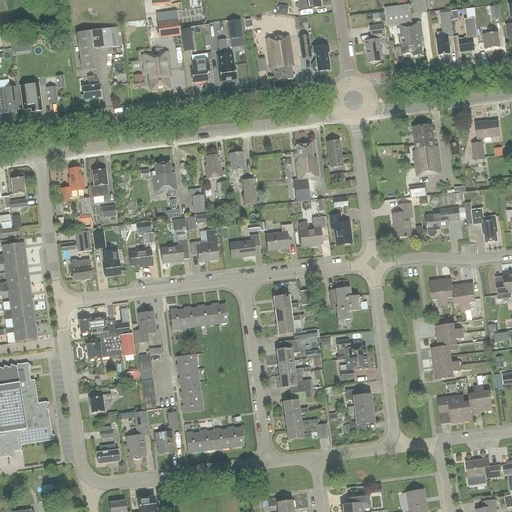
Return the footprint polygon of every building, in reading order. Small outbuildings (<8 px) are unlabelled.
[(299,10),(302,10),(321,7),(319,0),(298,0),(299,2),(297,4),(297,6),(297,8),(299,10)] [(422,0),(424,9),(431,8),(429,0),(422,0)] [(387,27),(397,26),(400,45),(401,45),(402,55),(413,53),(414,57),(423,55),(421,42),(424,42),(421,23),(412,24),(410,5),(384,8),(387,27)] [(499,6),(490,7),(492,20),(501,18),(499,6)] [(439,56),(451,54),(449,38),(453,38),(450,12),(440,14),(442,33),(437,34),(438,40),(437,40),(439,56)] [(178,19),(157,22),(160,39),(180,36),(178,19)] [(465,20),(467,37),(465,38),(465,39),(459,40),(461,53),(475,51),(473,37),(477,36),(475,19),(465,20)] [(241,20),(228,21),(230,39),(243,38),(241,20)] [(378,35),(384,34),(383,25),(370,27),(372,36),(373,36),(374,40),(365,41),(368,63),(382,61),(378,35)] [(184,52),(194,51),(191,28),(181,30),(184,52)] [(77,34),(82,72),(98,70),(96,49),(112,47),(110,30),(77,34)] [(485,50),(500,48),(498,33),(483,35),(485,50)] [(291,67),(293,67),(289,36),(266,40),(271,70),(273,70),(275,82),(293,79),(291,67)] [(308,36),(299,37),(300,45),(302,59),(311,58),(311,54),(314,53),(314,57),(316,57),(316,63),(313,63),(312,66),(312,70),(315,72),(318,72),(330,70),(328,55),(328,53),(330,53),(328,45),(313,47),(313,49),(310,50),(309,44),(308,36)] [(218,41),(219,51),(227,50),(226,40),(218,41)] [(169,78),(171,77),(168,52),(142,55),(145,75),(148,74),(150,91),(170,89),(169,78)] [(236,80),(234,66),(233,54),(219,56),(221,67),(218,68),(220,82),(236,80)] [(257,60),(259,72),(267,71),(265,58),(257,60)] [(193,70),(191,71),(192,83),(208,81),(207,72),(210,72),(208,60),(192,62),(193,70)] [(65,88),(63,75),(56,76),(57,89),(65,88)] [(144,87),(144,81),(143,76),(134,77),(135,82),(135,88),(144,87)] [(83,100),(101,98),(99,85),(98,85),(97,79),(94,80),(93,77),(88,78),(89,87),(82,88),(83,100)] [(20,86),(20,89),(23,109),(31,108),(32,111),(41,110),(38,86),(38,84),(20,86)] [(0,112),(18,110),(15,87),(0,89),(0,112)] [(46,88),(48,105),(58,103),(56,87),(46,88)] [(482,139),(500,136),(498,122),(485,123),(485,122),(475,124),(478,144),(472,144),(474,161),(485,160),(483,143),(482,143),(482,139)] [(417,177),(441,174),(438,147),(435,147),(432,125),(412,128),(416,151),(413,152),(417,177)] [(330,168),(343,166),(339,141),(327,142),(330,168)] [(458,143),(450,144),(452,156),(460,155),(458,143)] [(310,201),(310,197),(307,179),(318,177),(316,157),(313,157),(312,144),(296,146),(298,159),(295,160),(298,180),(294,180),(296,203),(310,201)] [(232,172),(245,170),(242,153),(230,154),(232,172)] [(207,179),(222,177),(221,167),(219,167),(217,156),(206,157),(207,166),(205,167),(207,179)] [(156,176),(153,176),(155,193),(168,191),(168,198),(175,197),(175,190),(176,190),(174,173),(171,174),(170,162),(154,164),(156,176)] [(71,201),(70,191),(85,190),(83,176),(81,176),(80,168),(69,170),(70,178),(68,178),(70,188),(58,189),(60,202),(71,201)] [(109,195),(107,185),(106,169),(92,171),(94,187),(91,187),(93,197),(109,195)] [(344,173),(331,175),(332,186),(345,184),(344,173)] [(13,195),(25,193),(23,178),(11,179),(13,195)] [(253,180),(242,181),(245,206),(256,205),(253,180)] [(227,182),(217,183),(219,199),(229,198),(227,182)] [(414,197),(431,196),(430,187),(414,188),(414,197)] [(463,192),(456,193),(457,202),(464,201),(463,192)] [(194,214),(205,213),(203,196),(192,197),(194,214)] [(80,199),(82,216),(83,216),(84,220),(92,219),(91,215),(92,214),(90,198),(80,199)] [(347,198),(333,200),(334,209),(348,207),(347,198)] [(26,200),(16,201),(17,209),(27,207),(26,200)] [(324,200),(317,201),(319,213),(320,212),(325,212),(324,200)] [(474,224),(474,225),(482,224),(483,235),(485,234),(486,244),(498,242),(496,233),(498,233),(495,217),(483,219),(482,210),(472,211),(471,203),(465,204),(468,225),(474,224)] [(410,219),(413,218),(411,205),(399,206),(400,214),(393,215),(396,239),(412,237),(410,219)] [(115,206),(101,208),(102,218),(116,217),(115,206)] [(170,210),(171,217),(183,216),(182,209),(170,210)] [(441,215),(426,217),(428,232),(429,235),(432,238),(435,237),(437,234),(437,231),(449,229),(448,223),(460,221),(460,220),(466,219),(465,209),(459,210),(459,209),(440,211),(441,215)] [(0,225),(0,229),(11,228),(9,214),(0,215),(0,225)] [(207,215),(196,216),(197,224),(208,223),(207,215)] [(336,246),(353,244),(350,222),(342,223),(341,215),(330,217),(332,230),(334,229),(336,246)] [(186,216),(188,231),(196,230),(194,216),(186,216)] [(299,225),(300,231),(302,247),(322,245),(320,229),(326,229),(325,217),(313,219),(314,229),(308,230),(308,224),(306,223),(300,224),(299,225)] [(20,218),(13,220),(14,228),(22,227),(20,218)] [(183,228),(186,228),(185,219),(172,221),(173,231),(183,230),(183,228)] [(150,223),(136,225),(137,235),(151,233),(150,223)] [(248,225),(249,233),(260,232),(259,224),(248,225)] [(289,249),(287,236),(293,236),(292,225),(281,227),(282,234),(266,236),(268,251),(289,249)] [(20,236),(19,229),(0,231),(1,238),(20,236)] [(205,232),(207,242),(191,244),(192,256),(198,255),(199,263),(218,261),(216,246),(219,245),(216,230),(205,232)] [(89,231),(75,233),(78,253),(91,251),(89,231)] [(92,234),(94,250),(103,249),(101,233),(92,234)] [(145,234),(146,245),(155,244),(154,233),(145,234)] [(255,256),(254,247),(260,247),(259,236),(250,237),(251,242),(230,245),(232,259),(255,256)] [(183,260),(189,259),(187,240),(178,242),(179,247),(161,250),(163,263),(171,262),(171,264),(184,262),(183,260)] [(0,261),(25,258),(23,244),(3,247),(4,256),(0,256),(0,261)] [(102,253),(103,261),(105,278),(121,275),(119,259),(118,259),(117,251),(102,253)] [(153,266),(151,251),(130,253),(132,267),(140,266),(140,268),(153,266)] [(0,266),(5,266),(7,275),(27,272),(25,258),(0,261),(0,266)] [(92,279),(90,263),(89,260),(78,262),(77,261),(72,261),(71,263),(74,282),(92,279)] [(0,285),(1,289),(29,285),(27,272),(7,275),(8,284),(0,284),(0,285)] [(511,293),(511,274),(503,276),(504,282),(496,283),(498,300),(511,298),(511,293)] [(451,279),(440,281),(444,307),(449,306),(448,299),(453,298),(454,298),(452,287),(451,279)] [(444,307),(440,281),(430,282),(432,301),(438,300),(439,307),(444,307)] [(473,284),(463,285),(466,311),(470,311),(469,304),(476,303),(473,284)] [(9,293),(10,302),(31,299),(29,285),(1,289),(1,294),(9,293)] [(454,305),(460,305),(461,312),(466,311),(463,285),(452,287),(454,298),(453,298),(454,305)] [(351,312),(361,311),(359,296),(351,297),(350,289),(330,291),(333,313),(337,313),(338,322),(352,320),(351,312)] [(311,305),(309,291),(301,292),(303,306),(311,305)] [(274,297),(275,310),(290,308),(290,309),(299,308),(298,304),(290,305),(289,295),(274,297)] [(4,317),(33,313),(31,299),(10,302),(12,311),(4,312),(4,317)] [(211,306),(211,307),(214,325),(228,323),(226,305),(219,306),(219,305),(211,306)] [(214,325),(211,307),(205,308),(205,306),(197,307),(198,309),(200,327),(214,325)] [(184,309),(184,311),(186,329),(200,327),(198,309),(191,310),(191,308),(184,309)] [(290,308),(275,310),(277,323),(292,321),(292,322),(300,321),(300,317),(291,318),(290,309),(290,308)] [(172,331),(186,329),(184,311),(177,311),(177,310),(170,311),(172,331)] [(13,320),(14,329),(35,326),(33,313),(4,317),(5,321),(13,320)] [(140,331),(134,331),(135,344),(148,342),(148,334),(156,333),(153,313),(138,314),(140,331)] [(106,318),(97,319),(90,320),(79,321),(81,335),(91,333),(92,339),(108,336),(107,324),(106,318)] [(107,324),(108,336),(130,333),(128,322),(116,324),(116,321),(114,320),(109,321),(107,322),(107,324)] [(293,330),(292,322),(292,321),(277,323),(279,336),(293,334),(302,333),(302,329),(293,330)] [(437,338),(463,334),(463,329),(455,330),(454,324),(436,327),(437,338)] [(489,333),(498,332),(498,324),(489,325),(489,333)] [(6,330),(7,335),(15,334),(16,343),(37,340),(35,326),(14,329),(6,330)] [(307,339),(317,337),(316,330),(306,331),(306,332),(302,333),(293,334),(294,340),(299,339),(299,340),(307,339)] [(496,341),(509,339),(508,332),(495,334),(496,341)] [(437,338),(438,348),(457,345),(457,340),(464,339),(463,334),(437,338)] [(132,335),(121,336),(123,356),(134,355),(132,335)] [(88,360),(121,356),(119,336),(99,339),(100,344),(86,346),(88,360)] [(330,338),(321,339),(321,347),(330,346),(330,338)] [(277,350),(278,363),(293,361),(292,353),(300,352),(299,340),(299,339),(294,340),(280,342),(281,349),(277,350)] [(345,355),(346,360),(366,358),(364,347),(350,348),(349,341),(336,342),(338,355),(345,355)] [(457,345),(438,348),(431,349),(433,359),(452,357),(451,352),(458,351),(457,345)] [(318,366),(324,365),(323,350),(310,351),(310,358),(317,357),(318,366)] [(150,355),(139,356),(140,363),(151,362),(150,355)] [(178,372),(179,372),(197,370),(196,355),(178,358),(178,365),(177,365),(178,372)] [(434,370),(460,367),(459,362),(453,363),(452,357),(433,359),(434,370)] [(342,379),(353,378),(352,370),(367,369),(366,358),(346,360),(347,366),(340,367),(341,380),(342,379)] [(295,370),(294,362),(293,361),(278,363),(280,375),(295,373),(295,374),(303,373),(303,369),(295,370)] [(151,362),(139,364),(140,370),(152,369),(151,362)] [(0,458),(8,457),(12,459),(15,452),(20,451),(22,448),(21,446),(19,431),(27,430),(25,417),(47,414),(46,410),(49,403),(47,403),(39,404),(35,381),(31,382),(29,369),(31,367),(28,364),(19,366),(18,365),(17,368),(11,366),(10,369),(5,367),(3,370),(0,368),(0,458)] [(460,367),(434,370),(436,381),(454,378),(453,373),(461,372),(460,367)] [(152,370),(140,371),(141,380),(153,379),(152,370)] [(180,386),(181,386),(199,384),(197,370),(179,372),(180,379),(179,379),(180,386)] [(296,383),(295,374),(295,373),(280,375),(282,388),(290,387),(291,394),(311,392),(310,381),(296,383)] [(510,375),(502,376),(503,383),(511,383),(510,375)] [(142,382),(143,396),(155,394),(153,380),(142,382)] [(446,383),(447,390),(457,388),(456,382),(446,383)] [(181,400),(183,400),(201,398),(199,384),(181,386),(182,393),(180,393),(181,400)] [(490,392),(485,393),(484,385),(479,386),(482,413),(493,411),(490,392)] [(472,414),(482,413),(479,386),(474,387),(475,394),(469,395),(472,414)] [(118,388),(119,396),(129,395),(128,387),(118,388)] [(348,408),(348,411),(372,408),(370,395),(363,396),(361,390),(345,392),(347,401),(352,400),(353,407),(348,408)] [(306,399),(305,393),(291,395),(292,401),(306,399)] [(157,409),(155,394),(143,396),(145,410),(157,409)] [(104,403),(112,402),(111,395),(103,396),(103,397),(89,399),(92,414),(105,412),(104,403)] [(464,396),(458,397),(462,423),(473,421),(472,414),(470,403),(465,403),(464,396)] [(451,424),(462,423),(458,397),(438,399),(441,425),(451,424)] [(201,398),(183,400),(184,407),(182,407),(183,414),(203,412),(201,398)] [(300,413),(300,414),(308,413),(308,409),(300,410),(298,400),(283,402),(285,415),(300,413)] [(372,408),(348,411),(349,417),(354,416),(355,423),(350,423),(351,433),(367,431),(366,425),(374,424),(372,408)] [(134,414),(137,437),(127,438),(128,450),(130,450),(131,458),(134,458),(134,460),(136,460),(139,460),(141,459),(141,457),(146,456),(143,436),(149,435),(147,412),(134,414)] [(165,431),(178,429),(176,412),(167,414),(169,427),(165,428),(165,431)] [(301,422),(300,414),(300,413),(285,415),(286,428),(301,426),(301,427),(318,424),(318,420),(301,422)] [(27,430),(19,431),(21,446),(53,441),(55,436),(52,435),(49,414),(47,414),(25,417),(27,430)] [(328,438),(326,424),(316,425),(318,439),(328,438)] [(101,438),(114,437),(113,430),(111,430),(111,426),(100,428),(101,438)] [(301,426),(286,428),(288,441),(312,438),(311,434),(302,435),(301,427),(301,426)] [(227,429),(228,430),(230,448),(244,447),(242,428),(235,429),(234,428),(227,429)] [(230,448),(228,430),(221,431),(221,430),(213,431),(213,432),(216,450),(230,448)] [(199,432),(199,434),(202,452),(216,450),(213,432),(207,433),(207,431),(199,432)] [(160,455),(175,453),(172,432),(156,434),(157,447),(159,447),(160,455)] [(202,452),(199,434),(193,435),(193,433),(185,434),(188,454),(202,452)] [(115,451),(115,445),(100,447),(101,453),(97,453),(98,464),(120,462),(118,450),(115,451)] [(489,460),(466,463),(469,484),(486,482),(486,479),(501,477),(500,466),(490,467),(489,460)] [(410,511),(427,511),(424,491),(407,493),(410,511)] [(362,511),(362,507),(366,506),(370,506),(368,492),(348,495),(350,505),(342,506),(343,511),(362,511)] [(156,511),(157,511),(155,498),(137,500),(139,511),(156,511)] [(277,507),(277,511),(293,511),(292,501),(269,504),(268,500),(261,501),(262,507),(269,506),(269,508),(277,507)] [(126,511),(125,501),(109,503),(110,511),(126,511)] [(494,511),(497,511),(495,501),(484,503),(485,509),(476,510),(476,511),(494,511)]
